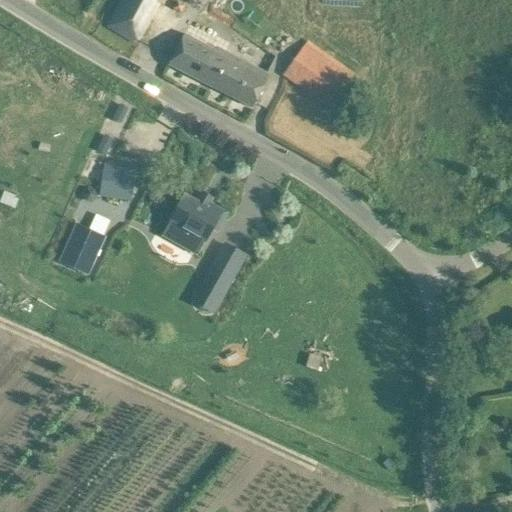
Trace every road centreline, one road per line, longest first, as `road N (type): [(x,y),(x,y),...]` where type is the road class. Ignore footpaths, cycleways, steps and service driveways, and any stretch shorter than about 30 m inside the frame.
road 1 (tertiary): [(436,279),(311,172),(8,0)]
road 2 (unclassified): [(442,511),(436,279)]
